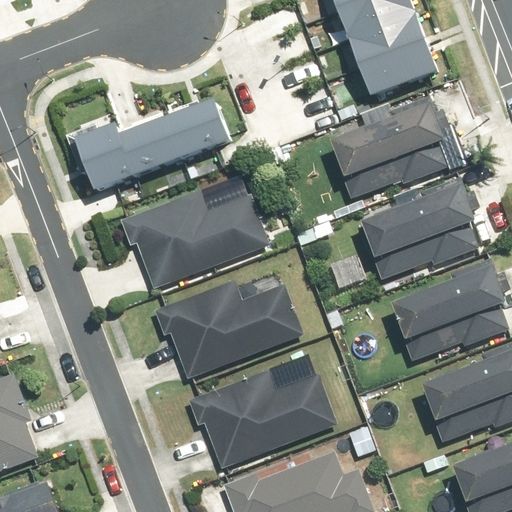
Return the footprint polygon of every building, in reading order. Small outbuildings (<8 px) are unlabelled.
[(416,0),(341,0),(351,26),(417,1),(416,0)] [(417,1),(351,26),(364,61),(430,36),(417,1)] [(430,36),(364,61),(377,96),(443,71),(430,36)] [(397,122),(337,143),(358,201),(451,167),(444,146),(453,143),(437,98),(394,113),(397,122)] [(218,100),(173,117),(188,157),(234,140),(218,100)] [(173,117),(123,136),(138,176),(188,157),(173,117)] [(119,124),(79,138),(99,190),(138,176),(123,136),(119,124)] [(428,201),(368,222),(389,280),(482,246),(474,225),(484,222),(467,177),(425,192),(428,201)] [(206,193),(128,221),(137,245),(145,242),(161,287),(274,247),(257,199),(213,214),(206,193)] [(459,286),(399,308),(420,365),(511,331),(511,328),(505,310),(511,308),(511,299),(498,262),(456,278),(459,286)] [(180,336),(196,380),(306,338),(289,294),(255,307),(245,282),(162,313),(172,339),(180,336)] [(493,367),(433,389),(453,447),(511,425),(511,351),(490,359),(493,367)] [(0,466),(36,455),(8,368),(0,371),(0,466)] [(211,424),(228,468),(338,426),(321,382),(286,395),(276,370),(193,401),(203,427),(211,424)] [(511,511),(511,449),(461,468),(476,511),(511,511)] [(260,472),(227,485),(237,511),(381,511),(365,471),(349,477),(339,451),(264,481),(260,472)] [(0,511),(70,511),(59,481),(0,501),(0,511)]
